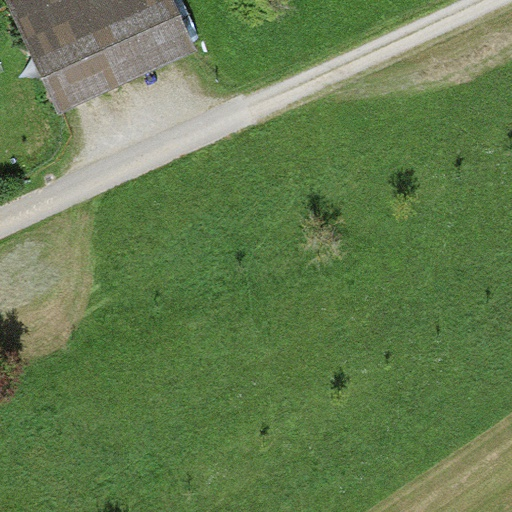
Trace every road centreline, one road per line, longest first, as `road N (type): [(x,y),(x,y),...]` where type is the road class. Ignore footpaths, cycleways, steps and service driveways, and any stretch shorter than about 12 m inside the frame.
road 1 (residential): [(0,227),(250,112)]
road 2 (track): [(497,0),(250,112)]
